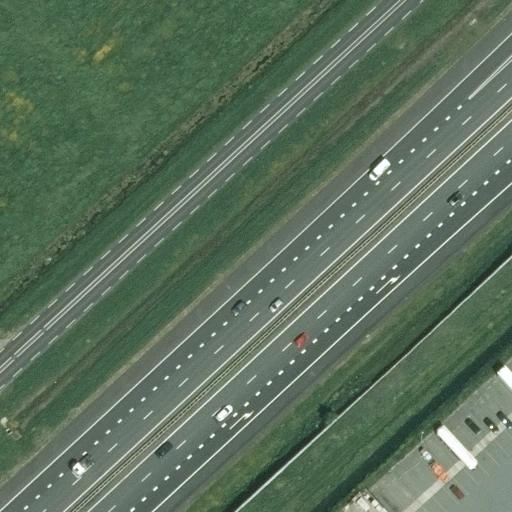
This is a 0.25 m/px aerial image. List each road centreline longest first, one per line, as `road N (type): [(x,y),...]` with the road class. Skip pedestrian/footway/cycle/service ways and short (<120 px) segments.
road 1 (motorway): [(511,78),(43,511)]
road 2 (motorway): [(108,511),(511,139)]
road 3 (primary): [(403,0),(0,371)]
